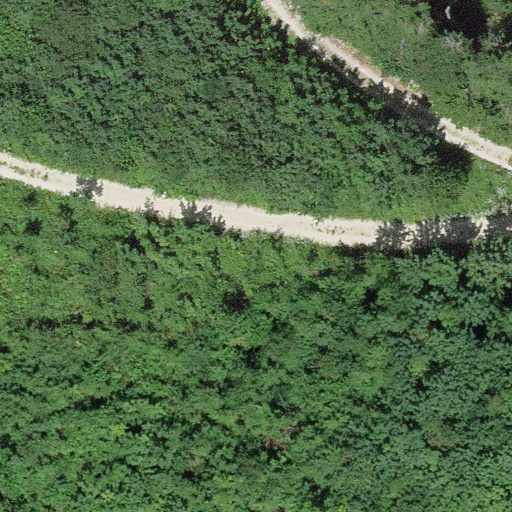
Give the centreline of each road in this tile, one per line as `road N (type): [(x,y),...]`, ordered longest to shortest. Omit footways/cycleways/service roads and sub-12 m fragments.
road 1 (track): [(0,169),(211,214),(407,240),(511,232)]
road 2 (track): [(511,172),(453,146),(344,72)]
